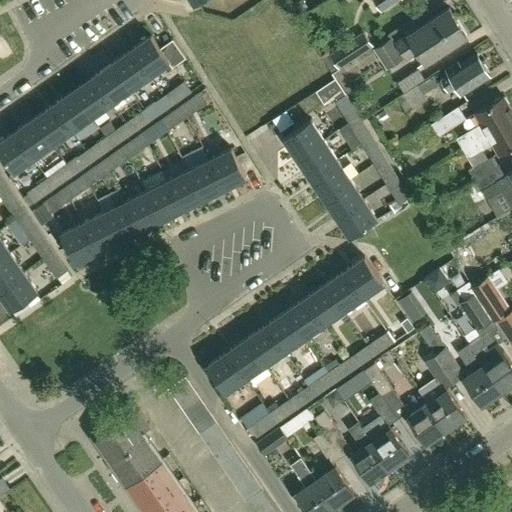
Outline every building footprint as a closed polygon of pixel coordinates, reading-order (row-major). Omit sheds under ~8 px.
[(374,0),(381,10),(396,0),(374,0)] [(427,61),(467,35),(449,7),(397,41),(406,55),(407,58),(419,50),(427,61)] [(338,67),(371,45),(363,31),(329,53),(338,67)] [(173,38),(161,47),(152,34),(132,48),(150,75),(169,61),(173,66),(186,56),(173,38)] [(404,57),(391,37),(374,47),(387,68),(404,57)] [(150,75),(132,48),(112,62),(131,88),(150,75)] [(458,61),(446,68),(450,74),(438,82),(434,76),(419,86),(418,84),(404,92),(397,97),(407,112),(427,99),(423,93),(438,84),(444,92),(447,90),(448,91),(457,86),(463,94),(492,75),(477,53),(460,64),(458,61)] [(112,102),(131,88),(112,62),(93,75),(112,102)] [(404,92),(418,84),(417,83),(424,78),(418,68),(397,81),(404,92)] [(112,102),(93,75),(74,89),(92,115),(112,102)] [(184,80),(163,95),(171,106),(192,91),(184,80)] [(92,115),(74,89),(54,103),(73,129),(92,115)] [(200,92),(180,106),(187,116),(207,102),(200,92)] [(347,123),(360,115),(346,94),(334,103),(347,123)] [(143,109),(151,120),(171,106),(163,95),(143,109)] [(463,148),(511,119),(511,110),(503,96),(476,112),(482,123),(457,138),(463,148)] [(73,129),(54,103),(35,116),(54,143),(73,129)] [(466,117),(459,105),(430,123),(438,135),(466,117)] [(187,116),(180,106),(160,120),(168,130),(187,116)] [(123,123),(131,134),(151,120),(143,109),(123,123)] [(347,123),(360,143),(373,135),(360,115),(347,123)] [(54,143),(35,116),(16,130),(34,156),(54,143)] [(325,139),(311,119),(284,137),(298,157),(325,139)] [(511,146),(511,119),(463,148),(469,158),(494,144),(500,154),(511,146)] [(141,133),(149,144),(168,130),(160,120),(141,133)] [(103,137),(110,148),(131,134),(123,123),(103,137)] [(34,156),(16,130),(0,141),(0,150),(14,170),(23,164),(27,170),(37,162),(33,157),(34,156)] [(122,147),(129,157),(149,144),(141,133),(122,147)] [(360,143),(373,163),(386,155),(373,135),(360,143)] [(83,151),(90,162),(110,148),(103,137),(83,151)] [(338,159),(325,139),(298,157),(311,177),(338,159)] [(102,160),(110,171),(129,157),(122,147),(102,160)] [(247,176),(232,148),(210,158),(225,187),(247,176)] [(62,165),(70,177),(90,162),(83,151),(62,165)] [(373,163),(386,183),(399,174),(386,155),(373,163)] [(469,170),(475,180),(499,166),(493,156),(469,170)] [(225,187),(210,158),(189,169),(203,198),(225,187)] [(351,179),(343,166),(348,163),(345,158),(340,162),(338,159),(311,177),(324,196),(351,179)] [(83,174),(90,185),(110,171),(102,160),(83,174)] [(42,180),(50,191),(70,177),(62,165),(42,180)] [(511,170),(510,172),(510,173),(505,176),(499,166),(475,180),(481,190),(497,181),(511,208),(511,207),(511,170)] [(203,198),(189,169),(168,179),(182,208),(203,198)] [(13,191),(0,172),(0,193),(3,198),(13,191)] [(64,188),(71,198),(90,185),(83,174),(64,188)] [(413,195),(399,174),(386,183),(400,203),(413,195)] [(182,208),(168,179),(147,190),(161,219),(182,208)] [(336,216),(364,198),(351,179),(324,196),(336,216)] [(35,201),(50,191),(42,180),(28,190),(35,201)] [(71,198),(64,188),(44,202),(51,212),(71,198)] [(119,188),(110,193),(116,205),(125,200),(119,188)] [(161,219),(147,190),(125,200),(140,229),(161,219)] [(3,198),(16,217),(26,210),(13,191),(3,198)] [(350,236),(377,219),(364,198),(336,216),(350,236)] [(140,229),(125,200),(116,205),(104,211),(118,240),(140,229)] [(16,217),(30,237),(40,230),(26,210),(16,217)] [(118,240),(104,211),(83,222),(97,250),(118,240)] [(97,250),(83,222),(61,232),(75,261),(97,250)] [(30,237),(43,257),(53,249),(40,230),(30,237)] [(0,257),(10,251),(0,235),(0,257)] [(472,247),(462,252),(469,263),(478,258),(472,247)] [(67,270),(53,249),(43,257),(57,277),(67,270)] [(0,286),(23,270),(10,251),(0,257),(0,286)] [(384,282),(365,255),(345,269),(363,296),(384,282)] [(363,296),(345,269),(325,283),(344,310),(363,296)] [(0,292),(11,309),(37,291),(23,270),(0,286),(0,292)] [(488,278),(473,288),(494,320),(509,310),(488,278)] [(344,310),(325,283),(306,296),(324,323),(344,310)] [(464,284),(457,289),(465,300),(474,294),(470,288),(471,287),(471,285),(464,284)] [(457,289),(450,294),(458,305),(461,302),(465,300),(457,289)] [(491,319),(474,293),(474,294),(465,300),(461,302),(478,327),(491,319)] [(324,323),(306,296),(286,310),(305,336),(324,323)] [(402,309),(392,316),(398,324),(408,317),(402,309)] [(511,309),(498,319),(511,340),(511,309)] [(305,336),(286,310),(266,323),(285,350),(305,336)] [(398,324),(388,331),(394,341),(414,327),(408,317),(398,324)] [(285,350),(266,323),(247,336),(265,363),(285,350)] [(420,330),(435,352),(453,380),(465,372),(446,345),(445,345),(430,323),(420,330)] [(502,390),(511,383),(511,362),(504,350),(502,351),(488,330),(470,343),(502,390)] [(368,345),(375,354),(394,341),(388,331),(368,345)] [(265,363),(247,336),(227,350),(246,377),(265,363)] [(482,404),(502,390),(470,343),(458,351),(472,372),(464,377),(482,404)] [(348,358),(355,368),(375,354),(368,345),(348,358)] [(246,377),(227,350),(207,364),(226,391),(246,377)] [(446,429),(466,415),(445,385),(453,380),(435,352),(423,360),(435,376),(418,388),(428,402),(446,429)] [(329,372),(335,381),(355,368),(348,358),(329,372)] [(379,392),(398,418),(409,411),(383,373),(375,361),(364,369),(380,391),(379,392)] [(309,385),(316,395),(335,381),(329,372),(309,385)] [(184,410),(202,398),(186,375),(169,387),(169,388),(184,410)] [(289,398),(296,408),(316,395),(309,385),(289,398)] [(390,467),(410,453),(392,427),(390,428),(388,425),(398,418),(379,392),(369,399),(380,414),(363,426),(362,427),(390,467)] [(184,410),(200,432),(217,420),(202,398),(184,410)] [(269,413),(276,422),(296,408),(289,398),(269,413)] [(276,422),(269,413),(263,401),(243,415),(250,426),(256,436),(276,422)] [(426,442),(446,429),(428,402),(408,416),(426,442)] [(150,424),(139,409),(131,415),(130,414),(97,436),(113,459),(146,437),(141,430),(150,424)] [(323,430),(342,457),(352,450),(324,409),(314,416),(314,417),(324,430),(323,430)] [(200,432),(215,454),(233,442),(217,420),(200,432)] [(370,480),(390,467),(362,427),(363,426),(358,420),(348,428),(361,448),(352,454),(370,480)] [(287,436),(280,426),(256,442),(264,454),(288,437),(287,436)] [(324,468),(342,457),(323,430),(313,437),(323,451),(316,455),(324,468)] [(128,481),(161,459),(146,437),(113,459),(128,481)] [(215,454),(230,477),(248,465),(233,442),(215,454)] [(309,511),(323,511),(334,505),(316,479),(301,456),(291,463),(306,485),(296,492),(309,511)] [(176,481),(161,459),(128,481),(144,504),(176,481)] [(230,477),(246,499),(263,487),(248,465),(230,477)] [(334,505),(354,492),(336,465),(316,479),(334,505)] [(149,511),(179,511),(192,504),(176,481),(144,504),(149,511)] [(280,511),(263,487),(246,499),(254,511),(280,511)]
